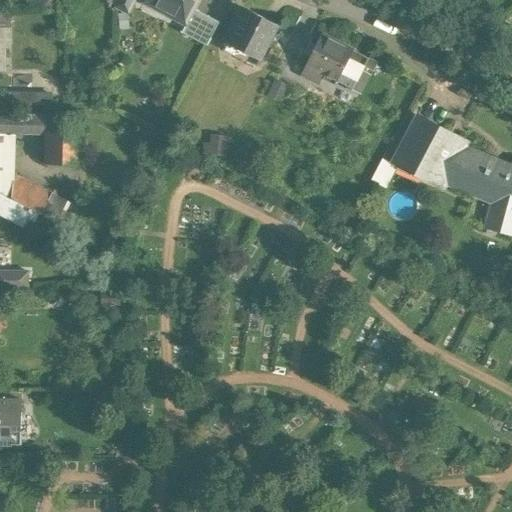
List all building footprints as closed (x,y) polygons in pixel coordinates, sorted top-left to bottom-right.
[(133,0),(118,0),(115,7),(128,13),(133,0)] [(197,0),(143,0),(142,2),(184,24),(185,25),(193,9),(197,0)] [(243,7),(237,18),(232,15),(220,38),(225,41),(222,47),(229,51),(232,45),(260,60),(278,26),(243,7)] [(219,22),(193,9),(185,25),(184,24),(180,32),(207,45),(219,22)] [(0,27),(10,28),(10,11),(0,11),(0,27)] [(351,52),(322,36),(307,66),(324,75),(336,81),(351,52)] [(367,60),(351,52),(336,81),(352,89),(364,66),(367,60)] [(324,75),(307,66),(302,76),(319,85),(324,75)] [(371,70),(364,66),(352,89),(359,93),(371,70)] [(273,73),(264,92),(277,99),(287,81),(273,73)] [(32,117),(7,116),(6,127),(6,133),(13,133),(32,133),(32,117)] [(48,117),(32,117),(32,133),(47,133),(48,117)] [(79,118),(48,117),(47,133),(47,165),(79,165),(79,118)] [(457,139),(418,118),(392,165),(437,183),(438,180),(437,180),(444,161),(446,162),(453,143),(454,143),(457,139)] [(6,127),(0,126),(0,170),(14,171),(13,133),(6,133),(6,127)] [(221,161),(232,136),(214,128),(208,140),(203,138),(197,150),(221,161)] [(454,143),(453,143),(446,162),(444,161),(437,180),(438,180),(479,197),(482,191),(495,196),(486,228),(511,235),(511,164),(510,169),(493,162),(494,160),(454,143)] [(51,194),(14,174),(14,171),(0,170),(0,194),(37,214),(39,215),(51,194)] [(37,214),(0,194),(0,214),(22,226),(26,217),(33,221),(37,214)] [(77,207),(51,194),(39,215),(40,216),(41,215),(66,228),(77,207)] [(28,272),(0,272),(0,289),(27,289),(28,272)] [(22,402),(0,401),(0,443),(11,444),(12,430),(21,430),(22,402)]
